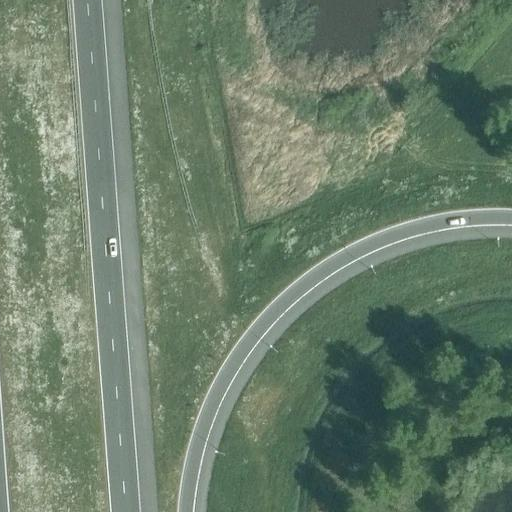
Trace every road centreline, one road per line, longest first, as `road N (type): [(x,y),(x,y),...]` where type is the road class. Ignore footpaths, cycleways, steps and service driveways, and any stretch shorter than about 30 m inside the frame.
road 1 (motorway): [(124,511),(86,0)]
road 2 (motorway): [(185,511),(208,415),(229,370),(315,274),(431,227),(511,222)]
